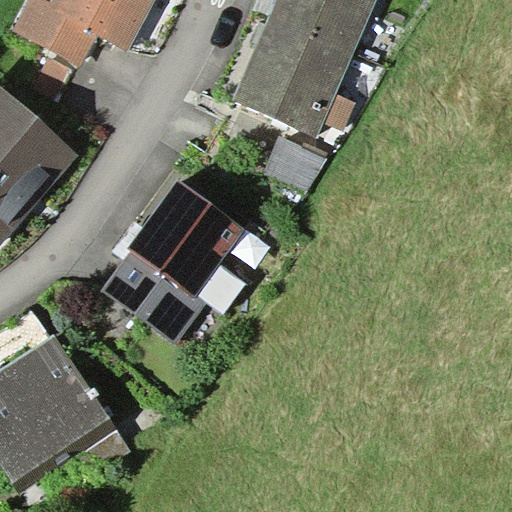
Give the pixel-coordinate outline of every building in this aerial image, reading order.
[(162,0),(54,0),(46,17),(30,8),(11,44),(75,76),(89,49),(127,68),(162,0)] [(373,0),(274,0),(228,110),(313,145),(373,0)] [(0,256),(73,164),(0,107),(0,256)] [(229,234),(168,197),(121,274),(183,311),(229,234)] [(56,354),(0,387),(0,485),(7,498),(107,439),(56,354)]
